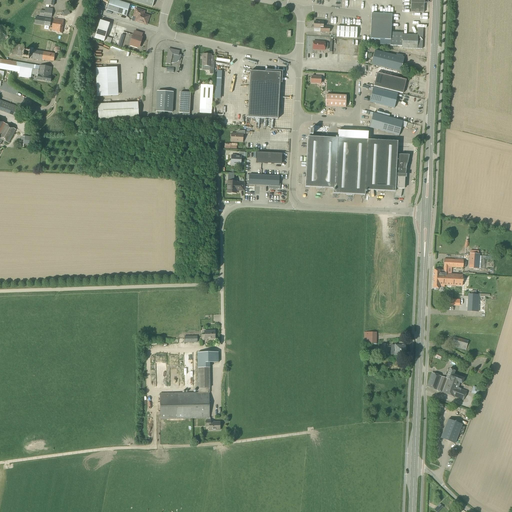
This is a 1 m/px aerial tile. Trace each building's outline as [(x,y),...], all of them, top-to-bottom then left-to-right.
[(127,16),(130,5),(114,0),(110,0),(107,11),(127,16)] [(411,0),(411,13),(423,13),(423,0),(411,0)] [(51,18),(52,9),(45,7),(44,11),(40,10),(39,17),(51,18)] [(147,25),(149,16),(142,14),(143,11),(136,9),(134,16),(137,17),(135,21),(147,25)] [(389,40),(390,15),(371,14),(370,39),(389,40)] [(390,15),(389,40),(390,40),(390,46),(402,46),(402,48),(422,49),(423,18),(415,18),(415,28),(418,28),(417,36),(403,35),(403,33),(391,32),(392,15),(390,15)] [(50,27),(51,19),(35,17),(34,24),(44,26),(44,29),(48,30),(49,26),(50,27)] [(62,33),(63,21),(53,19),(52,27),(50,27),(49,30),(57,31),(57,33),(62,33)] [(104,42),(110,24),(100,21),(94,39),(104,42)] [(329,33),(330,27),(323,26),(323,22),(314,22),(314,28),(320,29),(320,32),(329,33)] [(357,38),(357,28),(337,27),(336,37),(357,38)] [(133,35),(130,45),(138,47),(141,38),(141,37),(141,38),(133,35)] [(328,50),(328,43),(324,43),(325,42),(313,41),(312,49),(324,50),(324,49),(328,50)] [(53,61),(55,54),(33,50),(33,48),(24,47),(25,46),(13,44),(11,55),(28,58),(29,55),(32,56),(32,59),(42,61),(42,60),(49,61),(50,61),(53,61)] [(173,62),(175,62),(176,61),(177,60),(178,59),(179,58),(179,56),(178,56),(179,51),(172,49),(168,52),(166,63),(170,64),(170,62),(172,62),(173,62)] [(396,56),(375,51),(371,65),(400,72),(403,58),(403,56),(397,54),(396,56)] [(214,68),(214,62),(211,62),(211,55),(203,54),(203,56),(202,56),(202,59),(203,60),(202,66),(210,67),(210,74),(214,74),(214,68)] [(31,75),(32,65),(0,59),(0,69),(17,72),(17,74),(19,74),(19,77),(31,79),(31,75)] [(31,75),(38,75),(39,66),(32,65),(31,75)] [(118,94),(117,65),(96,66),(97,94),(118,94)] [(50,82),(52,78),(50,78),(51,68),(40,66),(37,80),(50,82)] [(278,119),(280,73),(250,71),(247,117),(278,119)] [(406,80),(377,73),(373,87),(383,89),(403,94),(406,80)] [(211,110),(213,85),(201,85),(199,110),(211,110)] [(398,94),(373,87),(369,102),(394,108),(398,94)] [(12,94),(30,102),(32,97),(14,89),(12,94)] [(190,113),(191,93),(180,93),(179,113),(190,113)] [(345,108),(346,96),(326,95),(325,107),(345,108)] [(0,111),(14,117),(18,107),(0,100),(0,111)] [(98,120),(139,118),(138,103),(98,105),(98,120)] [(399,136),(403,121),(373,113),(369,128),(399,136)] [(9,143),(16,130),(0,121),(0,143),(1,144),(3,140),(9,143)] [(337,135),(367,136),(368,128),(337,127),(337,135)] [(245,134),(246,131),(239,130),(239,134),(232,133),(231,141),(243,142),(244,134),(245,134)] [(33,146),(34,138),(25,136),(24,145),(33,146)] [(367,150),(337,149),(338,139),(307,137),(305,187),(335,189),(334,194),(365,195),(365,190),(395,192),(394,196),(400,197),(402,189),(404,189),(404,178),(404,177),(405,174),(409,155),(400,155),(397,155),(397,142),(367,140),(367,150)] [(245,158),(245,152),(239,152),(239,155),(232,155),(231,165),(241,166),(241,158),(245,158)] [(281,165),(282,154),(257,152),(256,163),(281,165)] [(280,189),(280,184),(278,184),(279,177),(246,174),(246,179),(249,179),(248,184),(268,186),(268,188),(280,189)] [(236,193),(236,189),(237,181),(228,181),(227,193),(228,193),(229,194),(231,194),(232,193),(236,193)] [(448,274),(451,274),(452,267),(463,268),(463,260),(444,259),(443,273),(440,272),(440,270),(434,270),(433,281),(439,281),(439,279),(442,279),(443,279),(443,278),(444,278),(445,274),(448,274)] [(451,274),(448,274),(445,274),(444,278),(443,278),(443,279),(442,279),(439,279),(439,281),(433,281),(433,289),(439,289),(439,287),(444,287),(444,285),(462,286),(463,275),(451,274)] [(448,302),(448,306),(459,306),(460,299),(452,299),(452,293),(448,293),(447,302),(448,302)] [(478,298),(468,297),(468,313),(477,313),(478,298)] [(205,339),(215,339),(215,331),(205,331),(205,339)] [(465,351),(468,341),(455,337),(452,347),(465,351)] [(405,345),(405,342),(399,342),(399,345),(395,345),(391,345),(390,354),(395,354),(395,355),(405,356),(405,351),(406,351),(406,346),(406,345),(405,345)] [(197,352),(198,368),(208,368),(208,363),(217,363),(217,352),(197,352)] [(462,384),(463,378),(454,375),(455,371),(449,369),(446,378),(432,373),(427,386),(442,393),(463,400),(467,391),(458,388),(459,383),(462,384)] [(480,389),(473,386),(471,393),(477,395),(480,389)] [(207,420),(210,420),(210,418),(209,418),(209,417),(209,388),(198,388),(198,393),(160,394),(160,419),(207,418),(207,420)] [(210,420),(207,420),(206,420),(206,426),(209,426),(209,430),(220,430),(220,422),(210,422),(210,420)] [(455,444),(462,425),(448,420),(441,438),(455,444)]
